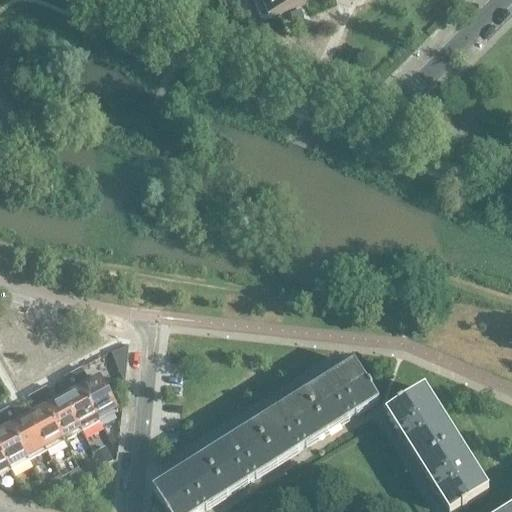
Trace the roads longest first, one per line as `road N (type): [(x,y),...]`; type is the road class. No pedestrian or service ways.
road 1 (residential): [(0,278),(153,317),(137,477)]
road 2 (residential): [(401,119),(412,90),(502,0)]
road 3 (unclassified): [(511,170),(401,119)]
